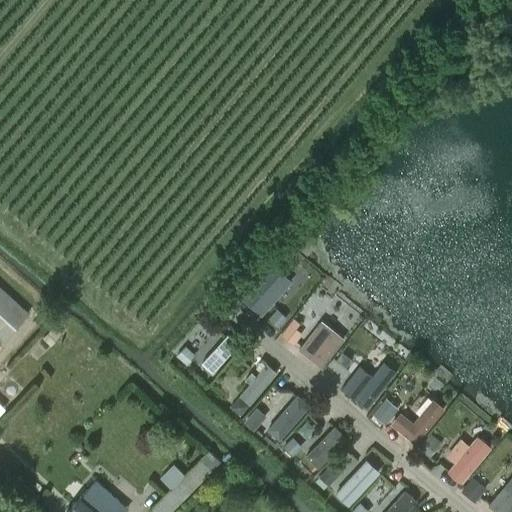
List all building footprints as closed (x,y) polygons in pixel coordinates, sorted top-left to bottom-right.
[(291,278),(267,257),(237,292),(261,315),(291,278)] [(0,340),(2,343),(28,313),(20,305),(24,302),(0,280),(0,340)] [(319,319),(296,349),(320,368),(343,339),(319,319)] [(226,331),(199,361),(210,371),(237,341),(226,331)] [(346,367),(351,360),(342,353),(337,360),(346,367)] [(276,370),(264,361),(238,394),(248,403),(276,370)] [(353,373),(343,386),(368,406),(396,372),(383,362),(366,384),(353,373)] [(308,403),(296,392),(265,427),(277,438),(308,403)] [(385,424),(401,403),(390,394),(373,415),(385,424)] [(417,422),(403,412),(393,424),(418,445),(448,409),(436,399),(417,422)] [(257,405),(247,420),(259,428),(269,413),(257,405)] [(346,436),(333,423),(303,454),(316,466),(346,436)] [(446,470),(459,482),(491,443),(477,432),(466,445),(461,440),(452,451),(457,455),(446,470)] [(169,511),(219,461),(208,450),(149,509),(151,511),(169,511)] [(378,470),(364,457),(333,491),(347,504),(378,470)] [(124,511),(127,509),(94,479),(82,493),(65,511),(124,511)] [(498,511),(511,511),(511,479),(490,505),(498,511)] [(481,499),(487,484),(477,480),(471,494),(481,499)] [(403,511),(420,494),(407,483),(383,508),(379,504),(371,511),(403,511)]
